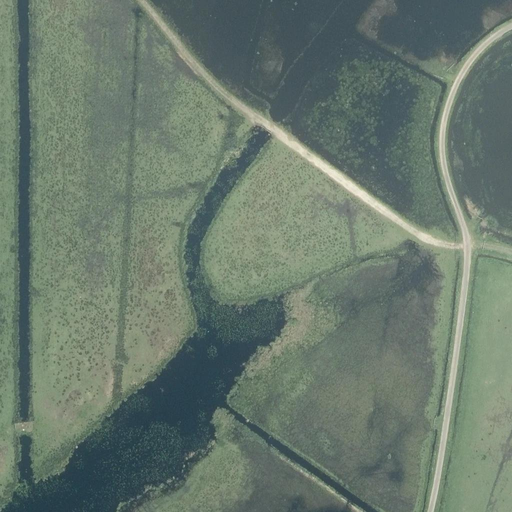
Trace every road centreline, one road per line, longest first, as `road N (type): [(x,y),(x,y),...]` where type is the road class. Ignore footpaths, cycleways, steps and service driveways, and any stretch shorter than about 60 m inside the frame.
road 1 (track): [(430,511),(467,246),(441,154),(444,115),(461,70),(511,27)]
road 2 (track): [(138,0),(221,91),(396,221),(447,244),(511,251)]
